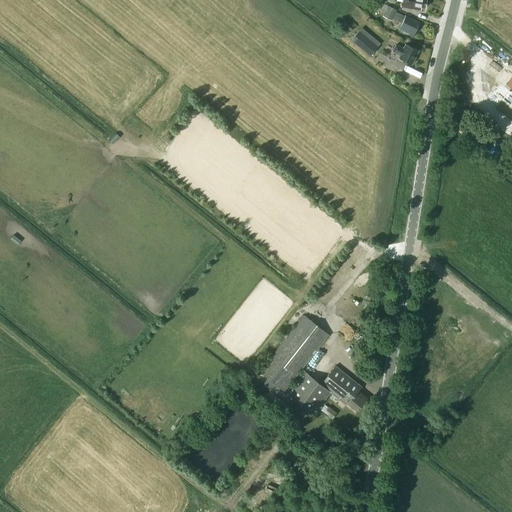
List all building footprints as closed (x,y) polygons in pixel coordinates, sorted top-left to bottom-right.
[(421,7),(425,8),(425,0),(402,0),(401,6),(421,10),(421,7)] [(398,30),(413,37),(420,23),(405,15),(404,16),(395,12),(396,10),(388,6),(385,12),(383,16),(391,20),(392,18),(401,23),(398,30)] [(347,21),(344,26),(351,31),(355,26),(347,21)] [(352,40),(370,56),(378,46),(359,31),(352,40)] [(396,45),(393,52),(400,55),(399,58),(412,64),(419,50),(406,44),(403,48),(396,45)] [(476,109),(497,79),(475,63),(470,69),(466,66),(457,78),(464,84),(456,95),(476,109)] [(493,89),(487,97),(497,106),(501,100),(511,108),(511,76),(511,77),(506,84),(509,86),(508,89),(499,82),(493,89)] [(305,315),(260,372),(267,377),(261,385),(275,395),(280,388),(284,391),(312,356),(329,335),(305,315)] [(348,403),(358,411),(368,398),(359,390),(362,387),(335,366),(321,384),(306,372),(288,394),(313,414),(330,392),(346,405),(348,403)] [(287,406),(269,391),(264,397),(283,411),(287,406)] [(337,412),(329,406),(324,413),(332,419),(337,412)] [(301,416),(290,408),(284,415),(295,423),(301,416)]
